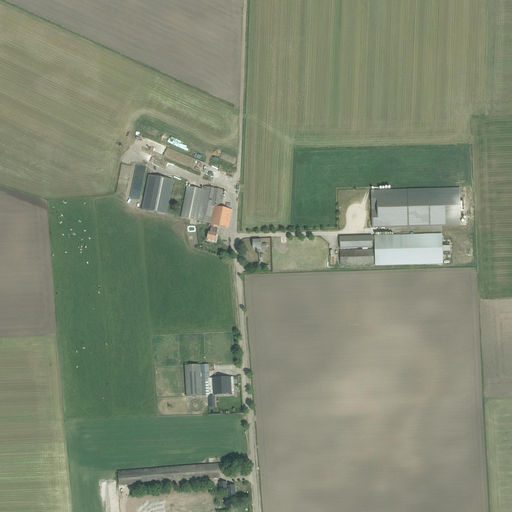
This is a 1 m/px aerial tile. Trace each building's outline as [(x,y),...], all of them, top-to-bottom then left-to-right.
[(137,155),(144,158),(146,154),(139,150),(137,155)] [(165,214),(172,180),(148,175),(142,210),(165,214)] [(187,186),(181,217),(188,219),(211,223),(211,225),(209,224),(208,227),(210,228),(211,228),(210,232),(208,232),(208,234),(207,239),(215,241),(217,234),(214,233),(215,229),(217,229),(218,226),(228,228),(228,227),(232,210),(227,209),(221,207),(224,190),(204,186),(203,189),(187,186)] [(391,189),(371,190),(372,228),(461,225),(460,210),(464,210),(463,201),(463,200),(460,200),(460,187),(391,189)] [(374,237),(372,237),(340,237),(340,248),(372,248),(372,250),(340,250),(341,266),(373,265),(375,265),(375,266),(443,264),(442,251),(450,251),(450,246),(442,246),(442,233),(374,235),(374,237)] [(256,249),(262,248),(266,248),(266,244),(261,244),(261,240),(252,240),(253,248),(256,248),(256,249)] [(186,397),(202,396),(209,396),(209,395),(210,395),(210,407),(216,407),(215,395),(222,395),(232,394),(232,395),(233,395),(232,394),(234,394),(233,377),(228,377),(211,378),(209,378),(208,364),(185,365),(186,397)] [(223,463),(118,472),(119,486),(219,478),(218,469),(223,468),(223,463)] [(226,482),(221,483),(219,483),(220,490),(227,490),(227,497),(236,497),(235,485),(227,486),(226,482)]
